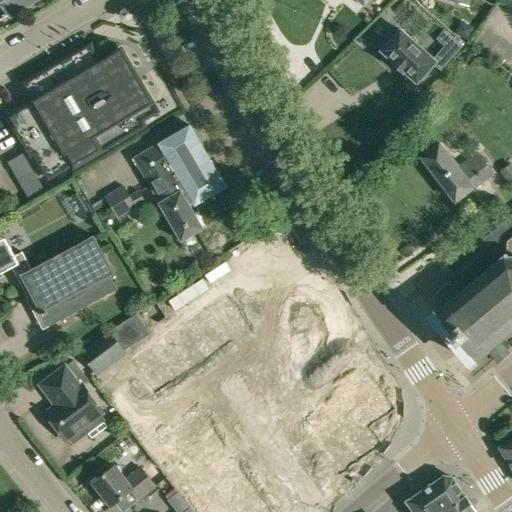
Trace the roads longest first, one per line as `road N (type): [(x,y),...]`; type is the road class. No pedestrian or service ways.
road 1 (primary): [(455,424),(262,122),(202,0)]
road 2 (unknown): [(214,511),(142,403),(138,368),(155,339),(200,306),(336,245)]
road 3 (secondary): [(352,511),(455,424)]
